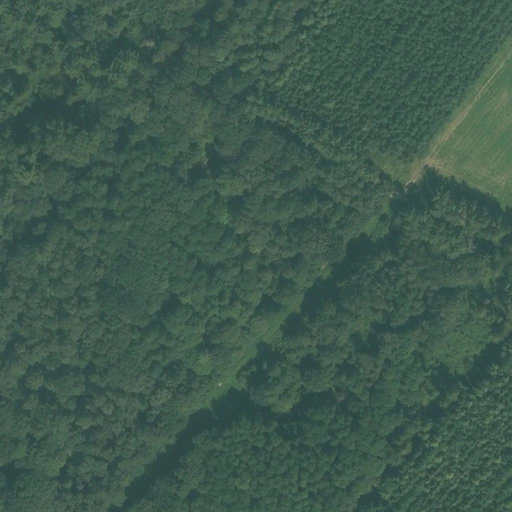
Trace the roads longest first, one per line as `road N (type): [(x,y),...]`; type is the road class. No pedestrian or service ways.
road 1 (track): [(511,241),(173,49)]
road 2 (unclassified): [(0,264),(212,0)]
